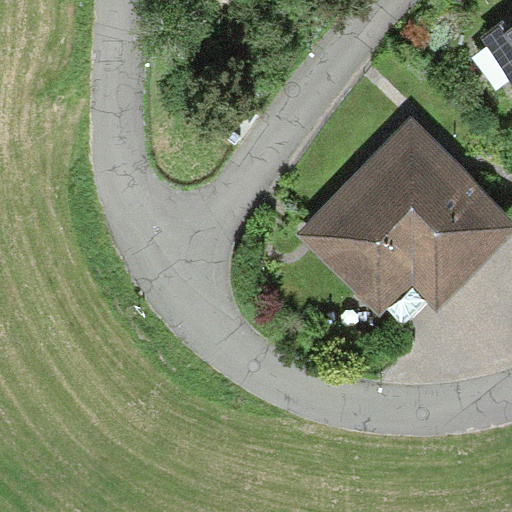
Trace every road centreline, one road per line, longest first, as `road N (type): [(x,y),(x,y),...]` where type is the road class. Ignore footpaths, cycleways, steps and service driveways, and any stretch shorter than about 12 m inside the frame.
road 1 (residential): [(511,398),(429,416),(360,411),(278,382),(204,324),(170,276)]
road 2 (residential): [(170,276),(389,0)]
road 3 (residential): [(170,276),(119,153),(122,0)]
